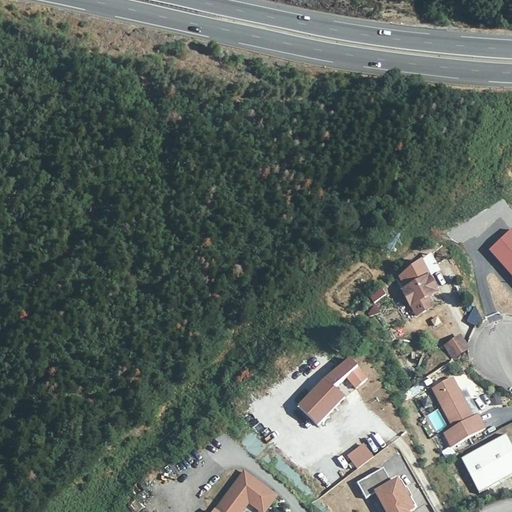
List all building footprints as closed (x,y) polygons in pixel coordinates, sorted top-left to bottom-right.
[(511,231),(491,251),(511,274),(511,231)] [(413,306),(431,296),(438,291),(430,276),(404,290),(413,306)] [(376,302),(386,295),(382,289),(372,296),(376,302)] [(437,306),(431,296),(413,306),(419,316),(437,306)] [(372,318),(380,312),(376,307),(368,312),(372,318)] [(465,312),(471,326),(482,321),(476,308),(465,312)] [(445,360),(460,350),(456,344),(442,354),(445,360)] [(449,366),(464,356),(460,350),(445,360),(449,366)] [(346,396),(336,386),(349,376),(357,388),(369,380),(355,359),(327,378),(299,405),(317,424),(346,396)] [(452,430),(443,435),(451,449),(484,431),(477,417),(472,419),(451,380),(432,391),(452,430)] [(438,408),(427,415),(437,432),(448,426),(438,408)] [(511,447),(506,436),(461,459),(479,493),(511,475),(511,447)] [(363,443),(347,455),(357,469),(374,457),(363,443)] [(341,467),(347,464),(343,456),(337,459),(341,467)] [(330,488),(344,475),(333,463),(319,476),(330,488)] [(256,511),(270,492),(243,470),(208,511),(256,511)] [(409,511),(406,507),(402,498),(395,488),(373,500),(379,511),(409,511)] [(280,511),(286,505),(270,492),(256,511),(262,511),(264,511),(265,511),(280,511)] [(405,496),(402,498),(406,507),(410,505),(405,496)] [(136,500),(129,507),(134,511),(137,511),(143,506),(136,500)]
